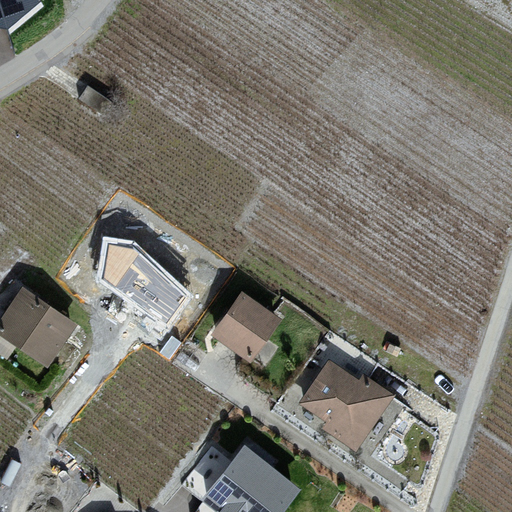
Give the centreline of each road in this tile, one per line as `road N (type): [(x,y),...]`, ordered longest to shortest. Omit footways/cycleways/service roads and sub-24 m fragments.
road 1 (unclassified): [(511,303),(441,511)]
road 2 (unclassified): [(0,85),(75,31),(101,0)]
